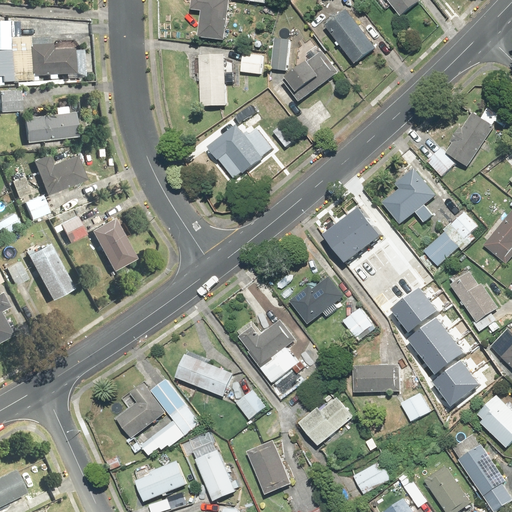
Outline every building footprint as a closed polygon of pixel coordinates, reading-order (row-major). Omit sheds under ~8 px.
[(229,0),(188,0),(188,12),(198,12),(196,39),(228,40),(229,0)] [(419,2),(417,0),(372,0),(383,13),(390,7),(399,18),(419,2)] [(344,6),(322,24),(355,66),(378,48),(344,6)] [(0,82),(74,78),(72,48),(49,50),(48,42),(30,44),(30,34),(11,35),(10,19),(0,19),(0,82)] [(275,38),(272,70),(290,71),(292,40),(275,38)] [(280,82),(298,104),(340,72),(313,39),(299,50),(307,60),(280,82)] [(222,53),(196,55),(200,106),(225,105),(222,53)] [(241,53),(240,73),(258,74),(259,54),(241,53)] [(0,91),(0,109),(16,108),(15,90),(0,91)] [(257,104),(239,116),(248,130),(266,118),(257,104)] [(23,116),(24,140),(74,137),(73,113),(23,116)] [(447,156),(465,168),(492,130),(474,117),(447,156)] [(287,124),(278,132),(291,148),(300,141),(287,124)] [(239,126),(213,147),(223,160),(231,154),(241,167),(260,152),(239,126)] [(294,148),(278,160),(285,170),(301,157),(294,148)] [(29,166),(39,196),(82,182),(71,151),(29,166)] [(511,167),(502,177),(511,187),(511,167)] [(377,197),(399,224),(433,197),(412,170),(377,197)] [(25,176),(13,180),(19,196),(30,192),(25,176)] [(44,196),(25,204),(33,221),(51,213),(44,196)] [(359,205),(324,234),(348,263),(384,234),(359,205)] [(483,245),(505,260),(511,250),(511,206),(483,245)] [(0,216),(0,233),(17,225),(9,211),(0,216)] [(55,220),(63,240),(81,233),(72,213),(55,220)] [(113,220),(90,232),(109,269),(132,258),(113,220)] [(420,251),(437,267),(458,246),(441,230),(420,251)] [(47,242),(25,253),(50,301),(72,289),(47,242)] [(20,257),(5,265),(17,286),(32,278),(20,257)] [(404,273),(418,290),(437,274),(423,257),(404,273)] [(474,275),(454,288),(477,322),(497,309),(474,275)] [(293,303),(308,322),(341,297),(326,277),(293,303)] [(426,285),(397,308),(416,332),(445,308),(426,285)] [(0,301),(0,341),(16,334),(0,301)] [(357,336),(371,325),(358,309),(345,320),(357,336)] [(442,317),(413,340),(441,376),(436,384),(455,408),(484,386),(465,361),(472,355),(442,317)] [(247,345),(262,366),(295,342),(280,321),(247,345)] [(511,349),(502,361),(511,369),(511,349)] [(186,356),(178,380),(226,397),(234,373),(186,356)] [(357,370),(356,394),(398,395),(398,371),(357,370)] [(130,444),(186,407),(169,381),(113,418),(130,444)] [(254,389),(237,400),(249,420),(266,409),(254,389)] [(430,416),(419,394),(400,404),(411,425),(430,416)] [(511,413),(497,397),(477,416),(509,450),(511,447),(511,413)] [(304,424),(324,446),(353,421),(334,398),(304,424)] [(442,439),(434,446),(442,455),(450,448),(442,439)] [(217,442),(193,453),(216,503),(239,492),(217,442)] [(504,481),(479,444),(457,459),(483,496),(504,481)] [(275,445),(251,454),(268,497),(292,488),(275,445)] [(365,494),(387,483),(373,457),(351,468),(365,494)] [(147,503),(187,487),(176,460),(136,476),(147,503)] [(409,471),(401,477),(410,487),(417,482),(409,471)] [(445,472),(426,484),(445,511),(459,511),(468,507),(445,472)] [(0,482),(0,508),(23,499),(14,477),(0,482)] [(192,486),(197,496),(206,491),(201,481),(192,486)] [(186,495),(153,506),(155,511),(169,511),(189,506),(186,495)] [(231,506),(231,504),(222,503),(220,511),(241,511),(242,507),(231,506)]
